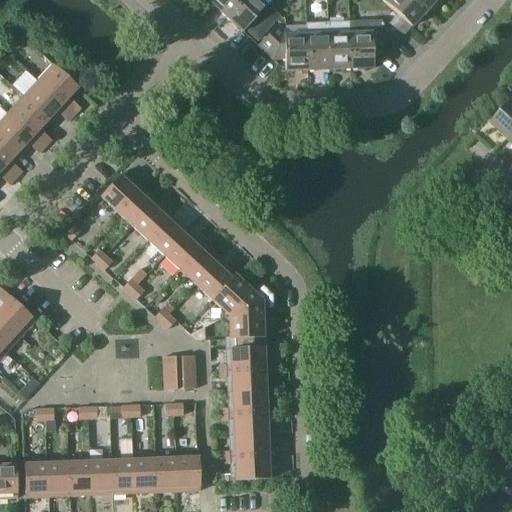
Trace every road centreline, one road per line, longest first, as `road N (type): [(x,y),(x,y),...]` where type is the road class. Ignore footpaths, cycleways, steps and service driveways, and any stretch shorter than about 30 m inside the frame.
road 1 (residential): [(309,511),(294,292),(119,123)]
road 2 (residential): [(186,38),(273,109),(383,106),(490,0)]
road 3 (residential): [(8,245),(119,123)]
road 4 (residential): [(97,326),(8,245)]
